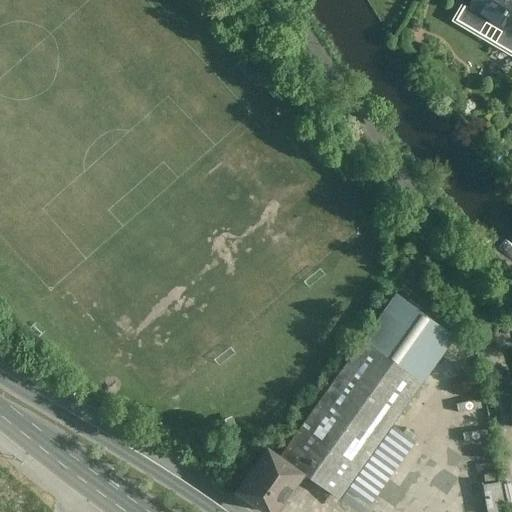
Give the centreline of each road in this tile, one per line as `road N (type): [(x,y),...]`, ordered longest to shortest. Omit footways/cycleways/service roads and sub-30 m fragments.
road 1 (tertiary): [(211,511),(0,389)]
road 2 (tertiary): [(0,409),(132,511)]
road 3 (residential): [(485,340),(511,465)]
